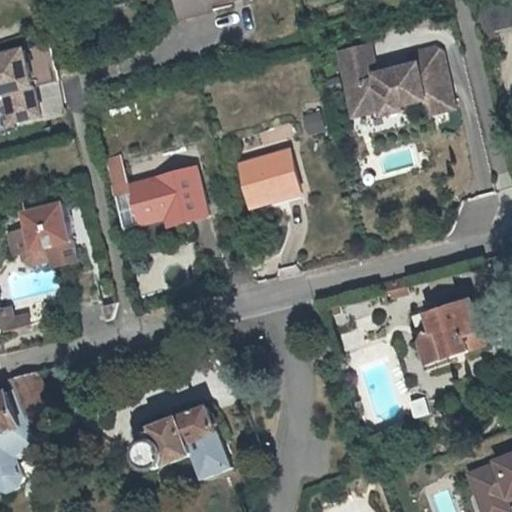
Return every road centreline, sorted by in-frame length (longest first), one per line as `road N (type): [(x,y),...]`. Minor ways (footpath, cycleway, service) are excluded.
road 1 (residential): [(0,367),(281,297)]
road 2 (residential): [(281,297),(511,240)]
road 3 (residential): [(281,297),(299,399),(280,511)]
